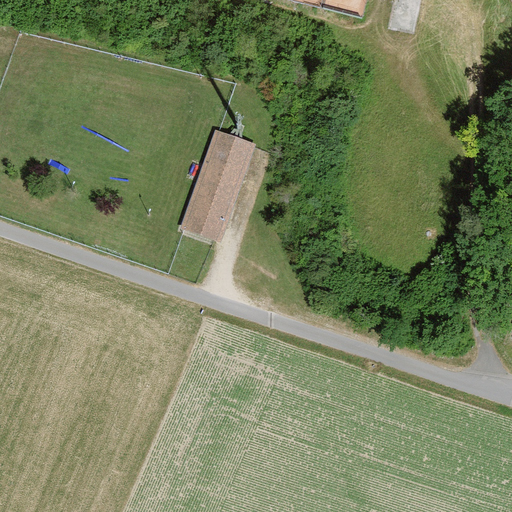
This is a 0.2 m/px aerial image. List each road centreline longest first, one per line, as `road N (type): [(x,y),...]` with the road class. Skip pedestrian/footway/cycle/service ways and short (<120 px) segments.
road 1 (track): [(511,393),(0,218)]
road 2 (track): [(501,391),(499,366),(424,252)]
